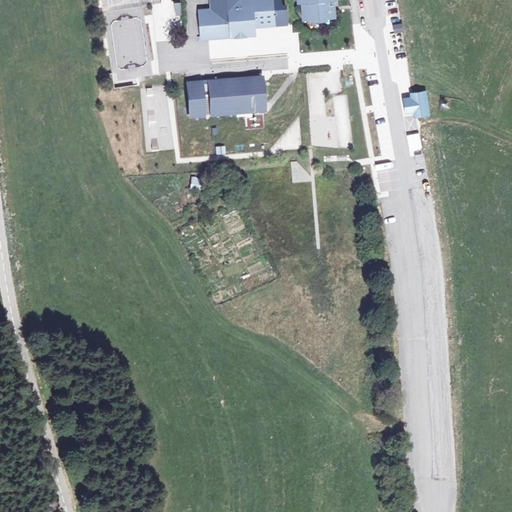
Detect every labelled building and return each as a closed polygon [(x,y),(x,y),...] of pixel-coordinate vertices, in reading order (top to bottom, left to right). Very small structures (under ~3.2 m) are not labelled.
[(258,16),(285,15),(284,5),(280,5),(279,0),(209,0),(211,8),(199,9),(201,35),(252,32),(252,26),(251,21),(258,21),(258,16)] [(301,1),(302,18),(332,17),(332,0),(298,0),(298,1),(301,1)] [(181,2),(174,3),(175,15),(182,14),(181,2)] [(251,21),(252,26),(285,24),(285,15),(258,16),(258,21),(251,21)] [(259,76),(184,82),(185,85),(199,84),(199,95),(206,94),(206,84),(260,80),(259,76)] [(199,84),(185,85),(187,113),(192,112),(201,112),(200,103),(208,103),(208,111),(248,108),(247,93),(260,92),(260,80),(206,84),(206,94),(199,95),(199,84)] [(158,96),(159,109),(166,108),(163,85),(146,87),(147,97),(158,96)] [(422,112),(426,112),(428,111),(425,90),(423,91),(413,92),(414,97),(415,107),(421,106),(422,112)] [(260,92),(247,93),(248,108),(262,107),(260,92)] [(415,107),(414,97),(405,98),(407,110),(415,109),(415,107)] [(201,112),(187,113),(187,116),(262,110),(262,107),(248,108),(208,111),(208,103),(200,103),(201,112)] [(147,109),(150,123),(155,121),(152,108),(147,109)] [(171,130),(160,130),(160,138),(151,138),(151,150),(172,149),(171,130)] [(216,155),(226,154),(224,145),(214,147),(216,155)] [(199,190),(201,178),(191,177),(189,189),(199,190)]
